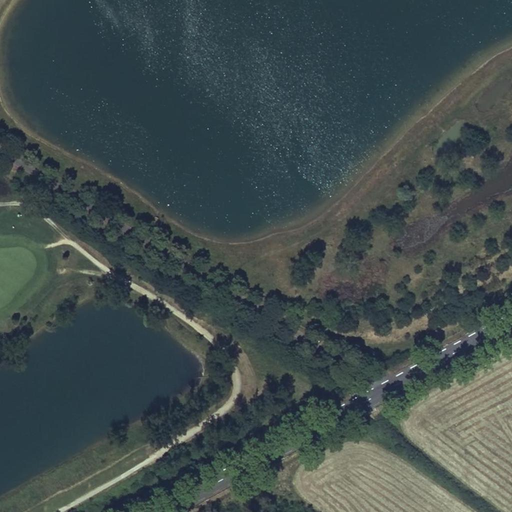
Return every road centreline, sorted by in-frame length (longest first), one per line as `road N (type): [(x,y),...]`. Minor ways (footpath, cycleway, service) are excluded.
road 1 (unclassified): [(386,392),(0,151)]
road 2 (primary): [(166,511),(386,392)]
road 3 (primary): [(386,392),(511,323)]
